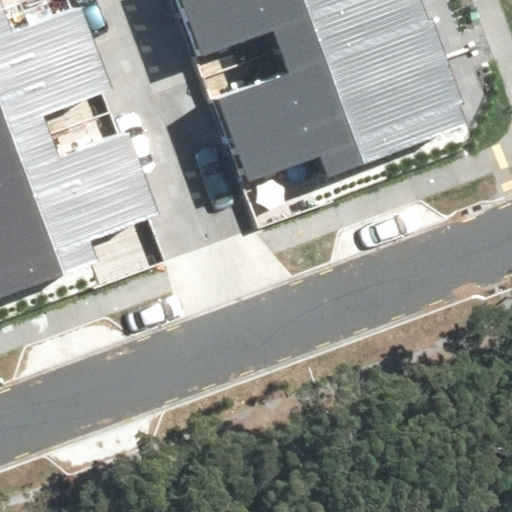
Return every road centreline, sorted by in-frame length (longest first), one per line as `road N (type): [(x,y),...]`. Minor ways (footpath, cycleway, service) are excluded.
road 1 (residential): [(225,337),(99,0)]
road 2 (residential): [(225,337),(511,235)]
road 3 (residential): [(0,421),(225,337)]
